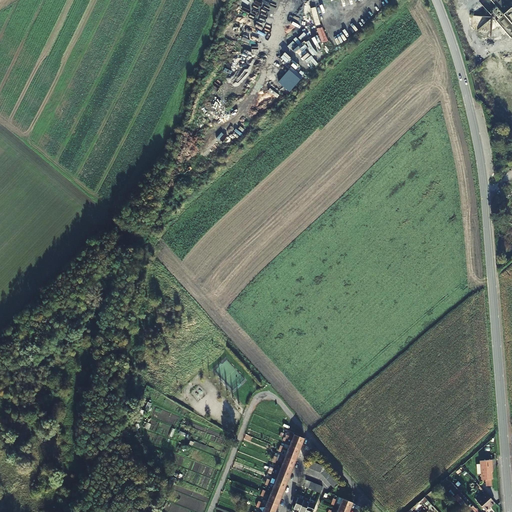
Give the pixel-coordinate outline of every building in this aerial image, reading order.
[(496,21),(511,38),(511,37),(511,0),(490,0),(497,7),(491,12),(498,19),(496,21)] [(291,440),(302,444),(304,439),(287,432),(285,438),(291,440)] [(287,451),(283,450),(279,448),(243,435),(241,441),(283,456),(285,457),(287,451)] [(300,450),(302,444),(291,440),(289,446),(300,450)] [(300,450),(289,446),(287,451),(298,455),(300,450)] [(295,461),(298,455),(287,451),(285,457),(295,461)] [(293,467),(295,461),(285,457),(283,456),(281,462),(283,462),(293,467)] [(320,473),(333,488),(339,484),(323,466),(310,461),(308,468),(320,473)] [(491,467),(493,467),(492,461),(480,462),(482,481),(486,481),(491,480),(492,480),(491,467)] [(291,472),(293,467),(283,462),(280,468),(291,472)] [(289,478),(291,472),(280,468),(279,468),(277,473),(289,478)] [(276,479),(287,483),(289,478),(277,473),(275,478),(276,479)] [(284,489),(287,483),(276,479),(274,485),(284,489)] [(322,487),(303,479),(300,486),(320,493),(322,487)] [(282,494),(284,489),(274,485),(272,490),(282,494)] [(280,500),(282,494),(272,490),(270,495),(280,500)] [(459,493),(454,497),(457,503),(463,499),(459,493)] [(495,503),(487,494),(477,502),(485,511),(487,511),(489,510),(489,509),(495,503)] [(278,506),(280,500),(270,495),(267,502),(278,506)] [(302,500),(296,497),(294,502),(296,502),(293,508),(298,510),(302,500)] [(429,510),(434,507),(425,497),(421,501),(429,510)] [(351,508),(353,503),(342,499),(340,504),(351,508)] [(304,511),(308,502),(302,500),(298,510),(298,511),(299,511),(304,511)] [(275,511),(278,506),(267,502),(265,508),(275,511)] [(312,511),(315,505),(308,502),(304,511),(312,511)]
